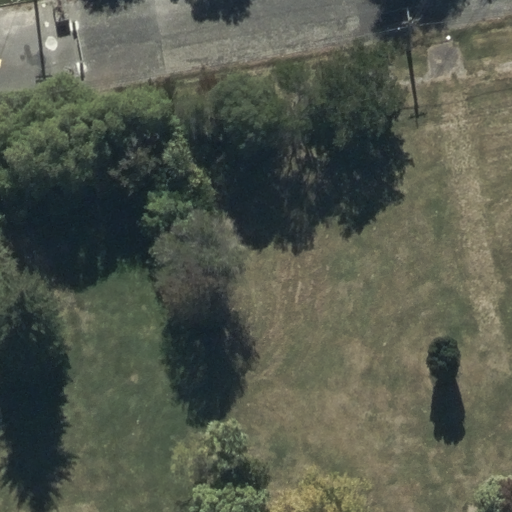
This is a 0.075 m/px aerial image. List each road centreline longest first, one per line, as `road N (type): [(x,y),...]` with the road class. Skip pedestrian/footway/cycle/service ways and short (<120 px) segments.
road 1 (residential): [(209,21),(0,58)]
road 2 (track): [(342,0),(209,21)]
